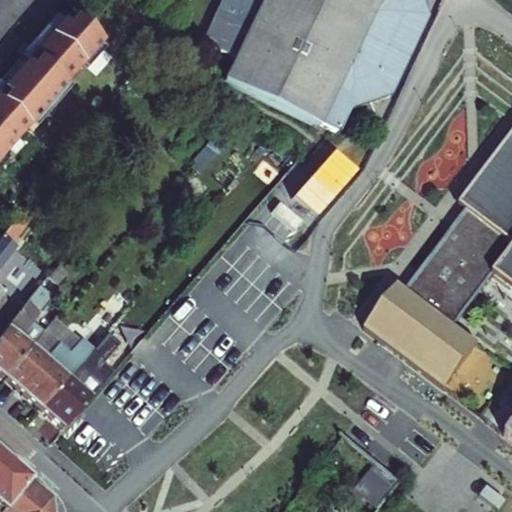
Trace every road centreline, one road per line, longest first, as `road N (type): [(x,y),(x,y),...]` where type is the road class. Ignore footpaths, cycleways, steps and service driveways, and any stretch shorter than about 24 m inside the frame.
road 1 (residential): [(101,511),(302,320)]
road 2 (residential): [(302,320),(511,472)]
road 3 (residential): [(89,511),(0,428)]
